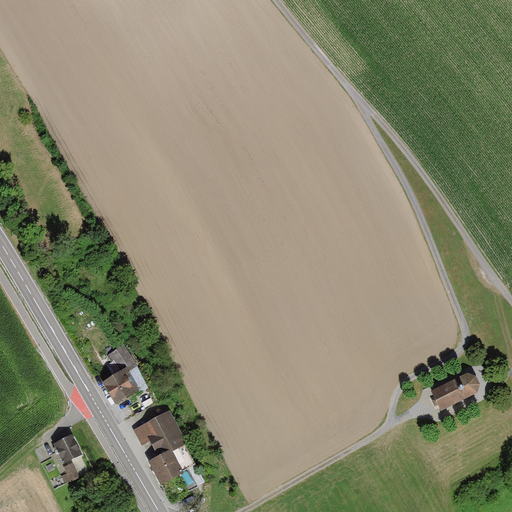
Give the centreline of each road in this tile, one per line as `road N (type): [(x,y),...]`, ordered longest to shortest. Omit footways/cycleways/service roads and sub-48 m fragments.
road 1 (track): [(342,85),(399,166),(463,322),(459,347),(408,375),(385,424)]
road 2 (secondary): [(159,511),(0,243)]
road 3 (track): [(511,303),(397,142),(342,85)]
road 4 (track): [(385,424),(234,511)]
